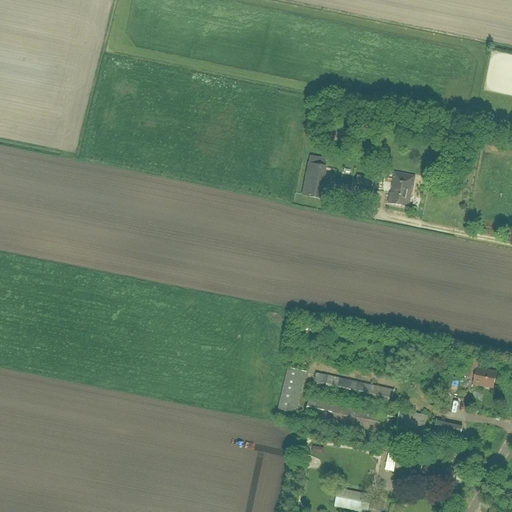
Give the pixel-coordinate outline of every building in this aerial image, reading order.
[(319,199),(323,175),(308,172),(303,196),(319,199)] [(392,188),(391,193),(390,193),(388,203),(408,207),(411,192),(412,193),(415,177),(394,173),(392,187),(392,188)] [(468,359),(465,377),(475,379),(474,384),(493,389),(496,373),(477,369),(479,361),(468,359)] [(313,390),(390,407),(394,391),(316,374),(313,390)] [(425,429),(427,416),(400,411),(398,418),(309,399),(305,416),(395,435),(395,433),(423,438),(425,429)] [(432,440),(459,446),(462,427),(436,422),(434,431),(432,440)] [(397,455),(393,472),(421,477),(420,479),(430,481),(430,477),(438,479),(440,470),(425,467),(426,461),(397,455)] [(358,511),(368,511),(372,495),(338,489),(334,507),(358,511)]
